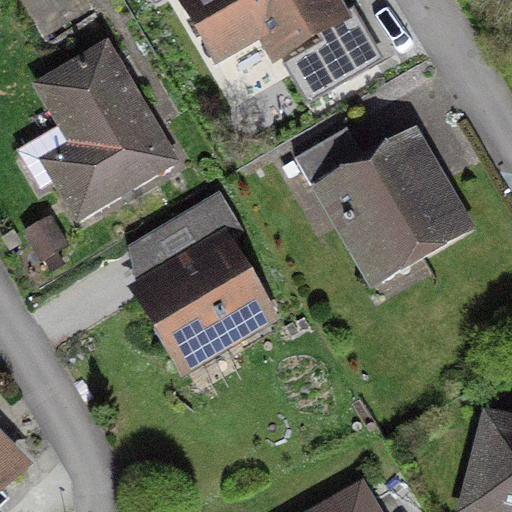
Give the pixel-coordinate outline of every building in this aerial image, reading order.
[(82,0),(36,0),(28,5),(58,53),(99,27),(82,0)] [(334,0),(202,0),(177,14),(217,84),(262,58),(275,81),(294,71),(321,118),(370,90),(342,41),(354,35),(334,0)] [(71,162),(44,177),(79,239),(184,180),(112,53),(34,97),(71,162)] [(418,145),(318,205),(376,301),(476,242),(418,145)] [(147,295),(131,305),(180,390),(281,333),(213,216),(129,264),(147,295)] [(511,511),(511,428),(480,422),(459,511),(511,511)] [(0,448),(0,489),(21,470),(0,448)] [(373,511),(363,494),(332,511),(373,511)]
